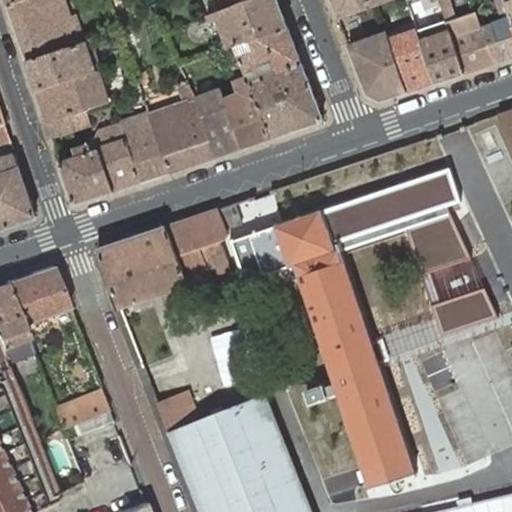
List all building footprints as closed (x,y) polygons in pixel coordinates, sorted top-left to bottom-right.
[(80,45),(85,43),(83,36),(79,37),(78,36),(70,39),(63,19),(56,0),(23,0),(9,5),(27,62),(80,45)] [(251,0),(204,0),(207,6),(218,2),(222,12),(251,0)] [(289,28),(278,0),(251,0),(222,12),(211,16),(209,17),(212,23),(220,20),(228,44),(220,47),(221,50),(229,48),(231,48),(240,44),(249,41),(246,30),(263,25),(267,35),(289,28)] [(332,0),(339,19),(377,4),(386,1),(386,0),(332,0)] [(440,0),(444,12),(447,21),(451,32),(465,73),(494,63),(482,26),(478,17),(471,19),(470,14),(456,18),(451,4),(457,2),(455,0),(440,0)] [(496,0),(503,19),(482,26),(494,63),(511,57),(511,16),(507,0),(506,0),(496,0)] [(222,12),(218,2),(207,6),(211,16),(222,12)] [(447,21),(444,12),(415,21),(416,23),(419,31),(447,21)] [(71,17),(63,19),(70,39),(78,36),(71,17)] [(451,32),(447,21),(419,31),(422,42),(436,83),(465,73),(451,32)] [(416,23),(387,33),(390,41),(419,31),(416,23)] [(324,119),(289,28),(267,35),(263,25),(246,30),(249,41),(240,44),(251,75),(272,138),(323,121),(324,119)] [(408,92),(436,83),(422,42),(419,31),(390,41),(408,92)] [(382,101),(408,92),(390,41),(387,33),(350,47),(369,95),(382,101)] [(98,72),(103,70),(93,41),(85,43),(80,45),(27,62),(37,91),(90,74),(93,73),(98,72)] [(251,75),(240,44),(231,48),(236,65),(235,65),(240,79),(236,80),(241,98),(229,103),(244,148),(272,138),(251,75)] [(98,72),(93,73),(90,74),(37,91),(48,123),(65,117),(87,110),(109,103),(98,72)] [(196,96),(187,78),(180,82),(183,87),(179,89),(185,102),(159,111),(156,101),(147,104),(153,120),(170,172),(214,157),(196,96)] [(214,157),(244,148),(229,103),(225,92),(198,101),(214,157)] [(53,136),(91,124),(87,110),(65,117),(48,123),(53,136)] [(511,140),(511,110),(500,114),(511,140)] [(142,182),(170,172),(153,120),(124,129),(142,182)] [(114,191),(142,182),(124,129),(122,123),(116,125),(117,126),(94,134),(99,149),(114,191)] [(0,142),(11,139),(6,124),(0,125),(0,142)] [(0,147),(13,143),(11,139),(0,142),(0,147)] [(77,204),(114,191),(99,149),(93,151),(91,143),(75,148),(77,157),(61,162),(75,203),(77,204)] [(0,160),(0,229),(36,218),(37,216),(17,155),(0,160)] [(293,196),(301,215),(278,224),(233,241),(249,281),(293,264),(298,262),(337,384),(325,388),(325,385),(307,391),(311,405),(329,399),(328,397),(340,393),(372,489),(417,474),(344,250),(345,250),(343,242),(341,243),(342,248),(339,248),(338,244),(327,218),(322,207),(314,188),(304,192),(293,196)] [(98,250),(120,306),(190,283),(212,276),(211,275),(235,267),(228,250),(224,240),(230,238),(230,234),(228,230),(243,225),(234,203),(219,209),(167,227),(98,250)] [(52,265),(4,281),(20,322),(68,305),(52,265)] [(4,281),(0,282),(0,353),(3,361),(31,352),(26,337),(20,322),(4,281)] [(0,511),(39,511),(42,511),(59,503),(54,490),(11,382),(9,376),(3,361),(0,353),(0,511)] [(9,376),(11,382),(18,379),(16,373),(9,376)] [(170,431),(198,420),(187,391),(159,402),(170,431)] [(202,511),(313,511),(267,393),(198,420),(170,431),(202,511)] [(74,405),(79,419),(108,409),(102,394),(74,405)] [(147,511),(143,501),(118,511),(147,511)]
